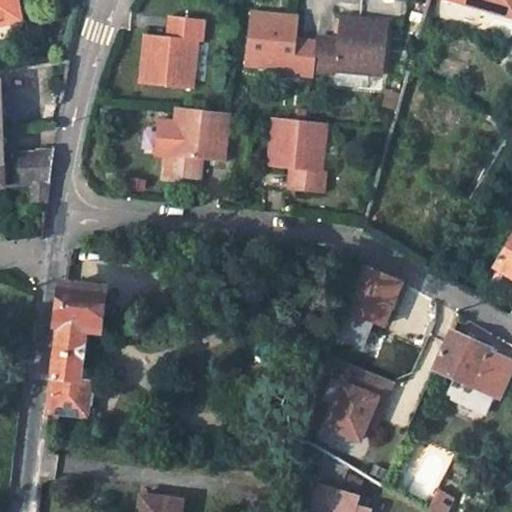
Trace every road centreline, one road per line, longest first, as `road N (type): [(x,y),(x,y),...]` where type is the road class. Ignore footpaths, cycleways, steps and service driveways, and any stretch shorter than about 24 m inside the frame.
road 1 (residential): [(511,329),(356,239),(58,213)]
road 2 (unclassified): [(20,511),(52,250)]
road 3 (unclassified): [(109,0),(72,126),(58,213)]
